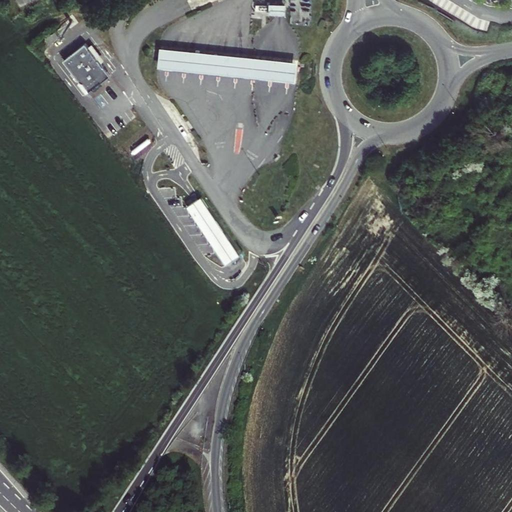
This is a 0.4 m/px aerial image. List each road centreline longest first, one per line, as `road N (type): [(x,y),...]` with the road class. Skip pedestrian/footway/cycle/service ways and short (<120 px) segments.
road 1 (motorway): [(344,112),(347,145),(336,176),(122,511)]
road 2 (motorway): [(217,511),(218,427),(239,351),(359,154),(392,132)]
